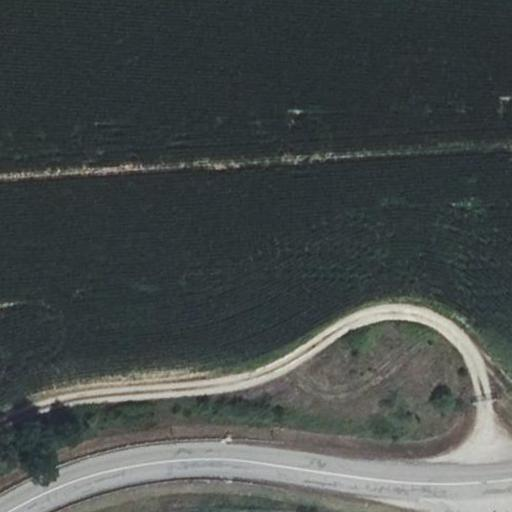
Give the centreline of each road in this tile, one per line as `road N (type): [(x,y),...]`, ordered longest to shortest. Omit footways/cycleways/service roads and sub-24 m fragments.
road 1 (track): [(476,484),(487,413),(477,367),(443,326),(405,310),(356,322),(268,378),(72,407),(0,428)]
road 2 (unclassified): [(6,511),(29,495),(136,461),(476,484),(511,478)]
